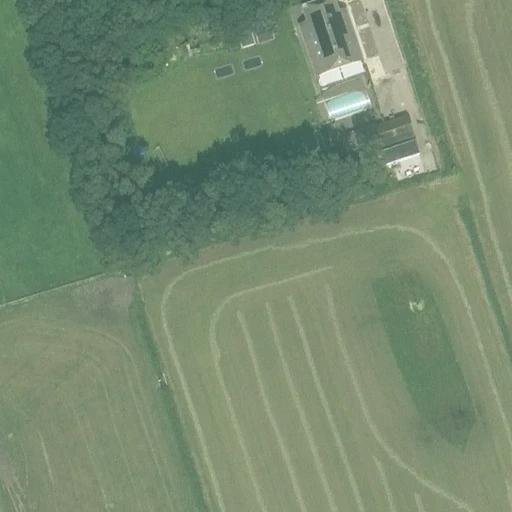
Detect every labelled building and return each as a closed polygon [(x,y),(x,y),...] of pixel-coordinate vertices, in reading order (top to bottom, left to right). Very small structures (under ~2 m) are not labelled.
[(315,78),(362,62),(345,12),(337,14),(332,0),(331,0),(301,10),(308,30),(300,33),(315,78)] [(382,149),(413,138),(405,118),(375,128),(381,146),(382,149)] [(347,158),(381,146),(375,128),(374,126),(340,138),(347,158)] [(304,177),(340,165),(331,138),(294,150),(304,177)] [(414,145),(380,155),(384,168),(418,158),(414,145)]
